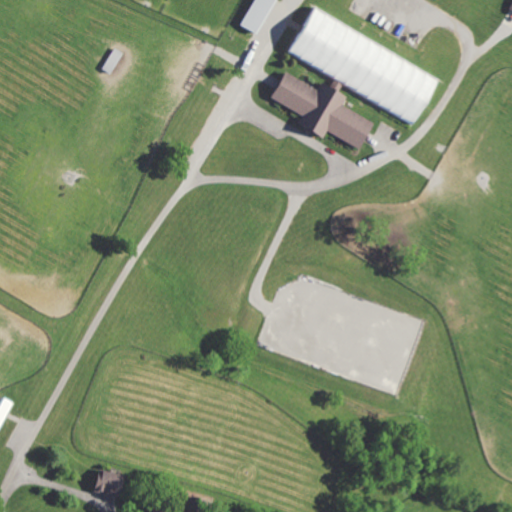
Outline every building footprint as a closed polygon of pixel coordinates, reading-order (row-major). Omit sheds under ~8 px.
[(249,0),(238,27),(255,35),(270,0),(249,0)] [(281,52),(412,125),(437,80),(306,7),(281,52)] [(266,98),(298,115),(293,125),(318,138),(322,131),(356,149),(370,122),(338,105),(342,97),(316,83),(314,89),(280,71),(266,98)] [(0,423),(10,403),(0,397),(0,423)] [(116,497),(119,475),(93,471),(89,492),(116,497)]
